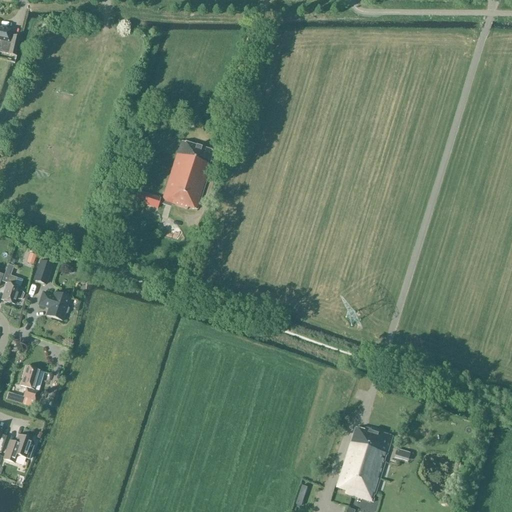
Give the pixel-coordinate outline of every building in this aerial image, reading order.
[(0,53),(15,57),(19,39),(11,36),(12,31),(0,28),(0,41),(0,42),(0,41),(0,53)] [(215,153),(181,142),(162,200),(160,199),(138,192),(134,202),(157,209),(159,204),(165,206),(166,203),(187,210),(188,208),(197,210),(211,166),(209,166),(210,162),(212,163),(215,153)] [(53,266),(40,261),(33,281),(46,286),(53,266)] [(19,292),(20,289),(14,287),(17,279),(10,277),(14,268),(8,266),(2,283),(7,284),(1,301),(14,305),(16,300),(19,301),(22,300),(24,296),(24,295),(22,293),(19,292)] [(54,293),(53,295),(41,291),(37,304),(49,308),(46,316),(61,321),(69,298),(54,293)] [(38,392),(34,391),(40,372),(26,368),(20,387),(26,389),(23,398),(35,401),(38,392)] [(356,429),(351,445),(386,456),(392,437),(366,429),(365,432),(356,429)] [(26,459),(33,441),(18,436),(14,449),(8,447),(3,460),(10,463),(13,455),(26,459)] [(386,456),(351,445),(339,483),(336,483),(333,493),(349,498),(350,495),(372,502),(386,456)] [(296,505),(301,506),(307,488),(302,487),(296,505)] [(273,508),(287,510),(288,504),(274,502),(273,508)]
